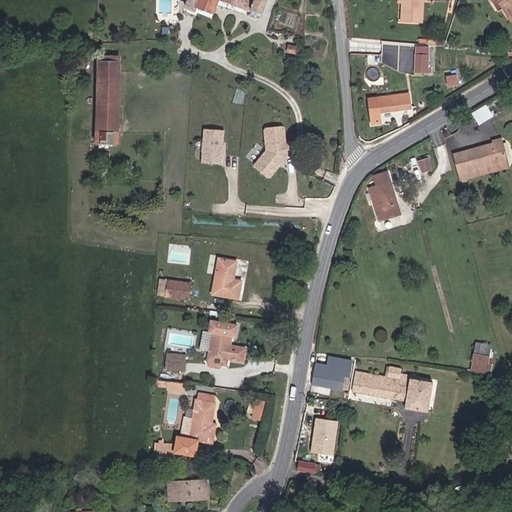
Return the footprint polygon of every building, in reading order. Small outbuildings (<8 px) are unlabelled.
[(266,0),(188,0),(187,3),(197,8),(197,7),(213,13),(218,0),(251,12),(249,16),(259,20),(266,0)] [(423,1),(422,0),(398,0),(398,3),(402,3),(401,22),(422,23),(423,1)] [(511,0),(489,0),(491,1),(492,0),(497,0),(503,8),(508,16),(511,13),(511,0)] [(503,8),(497,0),(492,0),(491,1),(497,11),(503,8)] [(197,8),(187,3),(185,8),(195,12),(197,8)] [(428,69),(429,55),(415,54),(414,72),(431,73),(431,69),(428,69)] [(120,72),(120,57),(98,56),(98,72),(120,72)] [(118,143),(120,72),(98,72),(96,142),(118,143)] [(458,85),(457,74),(446,76),(448,87),(458,85)] [(410,108),(409,94),(369,99),(372,124),(381,123),(379,112),(410,108)] [(479,124),(492,115),(485,105),(472,113),(479,124)] [(294,155),(293,141),(285,142),(284,128),(281,126),(267,127),(265,130),(267,150),(255,164),(256,167),(267,176),(270,176),(280,165),(279,162),(281,159),(284,159),(287,156),(287,155),(294,155)] [(222,164),(224,130),(204,129),(202,162),(222,164)] [(508,167),(501,139),(493,141),(493,144),(454,154),(461,180),(508,167)] [(431,169),(428,159),(419,161),(422,172),(431,169)] [(400,214),(387,172),(374,176),(377,187),(369,189),(374,204),(379,221),(400,214)] [(233,279),(237,261),(218,258),(212,295),(238,299),(242,281),(233,279)] [(167,288),(168,281),(160,279),(158,295),(166,297),(167,288)] [(188,300),(191,284),(168,280),(167,288),(166,297),(188,300)] [(237,325),(211,321),(209,332),(213,333),(207,362),(226,366),(227,359),(243,362),(246,348),(230,346),(231,336),(235,337),(237,325)] [(487,363),(490,346),(477,344),(472,370),(489,373),(491,364),(487,363)] [(185,371),(186,355),(166,353),(165,369),(185,371)] [(348,390),(353,362),(329,357),(328,367),(315,365),(312,384),(342,389),(342,388),(348,390)] [(427,412),(432,383),(409,379),(410,375),(400,374),(401,369),(390,367),(388,377),(356,371),(352,391),(406,401),(405,408),(427,412)] [(184,392),(185,383),(167,381),(166,388),(166,391),(184,392)] [(153,463),(156,463),(174,462),(175,452),(178,453),(195,455),(197,441),(212,443),(216,424),(211,423),(215,403),(196,399),(192,420),(185,419),(182,436),(178,436),(175,440),(174,444),(155,443),(154,449),(153,463)] [(334,455),(338,422),(314,418),(310,452),(334,455)] [(178,453),(175,452),(174,462),(156,463),(156,467),(178,467),(178,453)] [(313,473),(315,464),(299,461),(298,471),(313,473)] [(207,498),(206,480),(168,482),(169,500),(207,498)]
